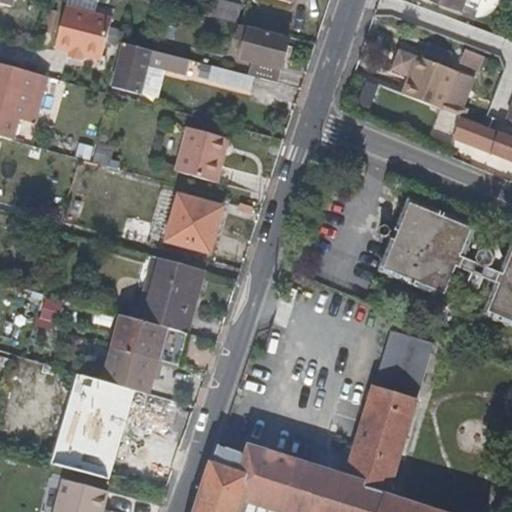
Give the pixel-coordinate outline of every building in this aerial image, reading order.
[(212,15),(237,23),(241,7),(232,4),(217,0),(212,15)] [(463,0),(420,0),(459,13),(463,0)] [(71,51),(84,55),(103,61),(114,18),(66,6),(56,47),(71,51)] [(248,38),(252,27),(241,23),(238,36),(248,38)] [(281,69),(288,37),(252,27),(248,38),(242,59),(259,64),(281,69)] [(129,41),(127,40),(114,86),(141,94),(149,64),(188,75),(192,59),(182,56),(147,46),(129,41)] [(476,56),(452,47),(444,69),(457,74),(480,83),(489,62),(476,56)] [(82,62),(84,55),(71,51),(69,59),(82,62)] [(444,69),(416,58),(401,96),(442,112),(457,74),(444,69)] [(209,79),(213,64),(199,60),(195,75),(209,79)] [(35,123),(49,76),(23,68),(0,61),(0,134),(15,139),(19,121),(35,123)] [(235,71),(213,64),(209,79),(252,91),(256,76),(255,76),(238,71),(235,71)] [(255,76),(278,83),(281,69),(259,64),(255,76)] [(511,129),(511,94),(500,125),(511,129)] [(221,161),(228,139),(192,129),(179,172),(221,184),(226,164),(221,161)] [(511,164),(511,139),(497,134),(488,155),(511,164)] [(233,141),(228,139),(221,161),(226,164),(233,141)] [(86,162),(79,186),(103,191),(109,170),(86,162)] [(181,197),(169,241),(211,253),(223,209),(181,197)] [(409,199),(378,274),(447,302),(460,270),(470,274),(466,284),(478,289),(482,279),(493,283),(480,315),(511,328),(511,241),(510,241),(498,273),(487,268),(493,264),(494,257),(488,250),(478,250),(474,257),(476,264),(464,259),(478,228),(409,199)] [(383,239),(385,239),(388,238),(389,236),(391,234),(391,232),(391,230),(390,227),(388,226),(386,225),(383,224),(381,225),(379,226),(377,228),(376,231),(376,233),(377,235),(379,237),(381,238),(383,239)] [(190,303),(199,272),(160,261),(151,292),(147,292),(139,321),(187,335),(195,305),(190,303)] [(41,298),(34,325),(55,331),(62,304),(41,298)] [(178,367),(187,335),(139,321),(122,317),(113,348),(157,361),(178,367)] [(395,335),(376,392),(414,405),(433,349),(395,335)] [(103,382),(147,395),(157,361),(113,348),(103,382)] [(196,511),(214,511),(222,492),(239,498),(279,511),(416,511),(383,501),(414,405),(376,392),(353,463),(323,453),(316,468),(253,446),(242,479),(211,469),(196,511)] [(53,511),(101,511),(105,499),(62,486),(53,511)] [(234,511),(239,498),(222,492),(214,511),(234,511)] [(279,511),(239,498),(234,511),(279,511)]
